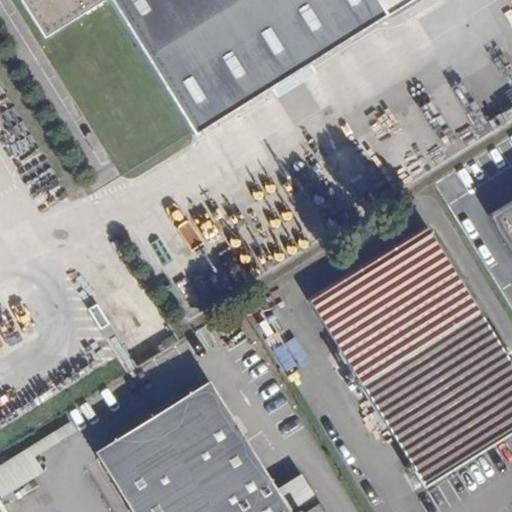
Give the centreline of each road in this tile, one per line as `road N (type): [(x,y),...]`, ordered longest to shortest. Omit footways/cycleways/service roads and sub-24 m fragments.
road 1 (unknown): [(82,511),(65,475),(68,448),(210,359),(237,381),(318,511)]
road 2 (unknown): [(0,367),(51,336),(64,303),(62,277),(24,231)]
